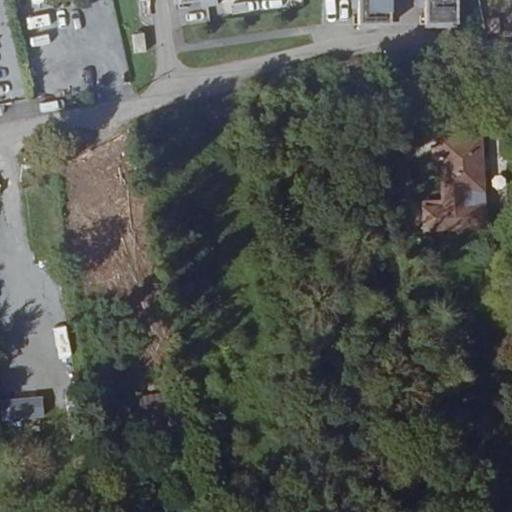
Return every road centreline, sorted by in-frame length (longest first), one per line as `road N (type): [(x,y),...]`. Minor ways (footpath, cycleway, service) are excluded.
road 1 (residential): [(169,92),(269,67),(382,54),(511,57)]
road 2 (residential): [(0,135),(169,92)]
